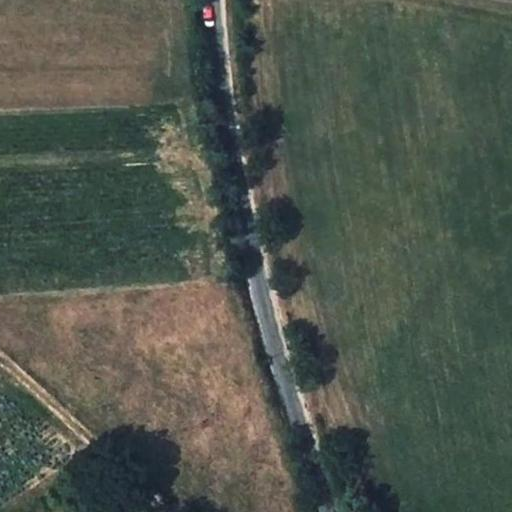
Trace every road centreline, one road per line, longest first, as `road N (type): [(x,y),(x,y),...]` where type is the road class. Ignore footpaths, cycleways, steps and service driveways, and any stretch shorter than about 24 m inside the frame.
road 1 (unclassified): [(209,0),(247,281),(331,511)]
road 2 (track): [(0,380),(170,511)]
